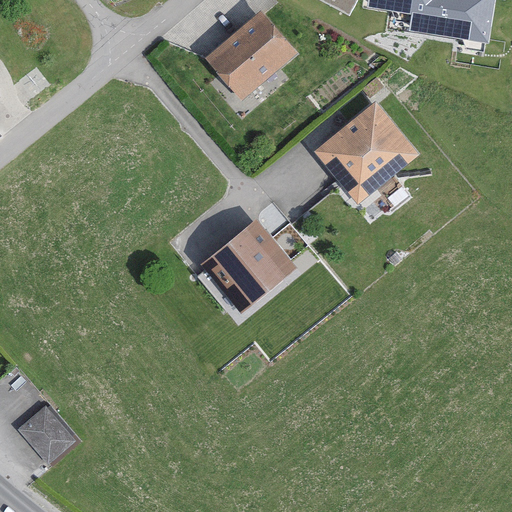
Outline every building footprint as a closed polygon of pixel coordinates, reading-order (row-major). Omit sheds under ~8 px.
[(328,0),(349,11),(355,0),(328,0)] [(370,0),(369,7),(410,13),(408,32),(491,43),(497,0),(370,0)] [(214,57),(247,94),(295,53),(262,15),(214,57)] [(412,152),(372,105),(321,148),(360,195),(412,152)] [(289,268),(248,220),(194,265),(235,313),(289,268)] [(71,438),(42,407),(17,429),(46,461),(71,438)]
